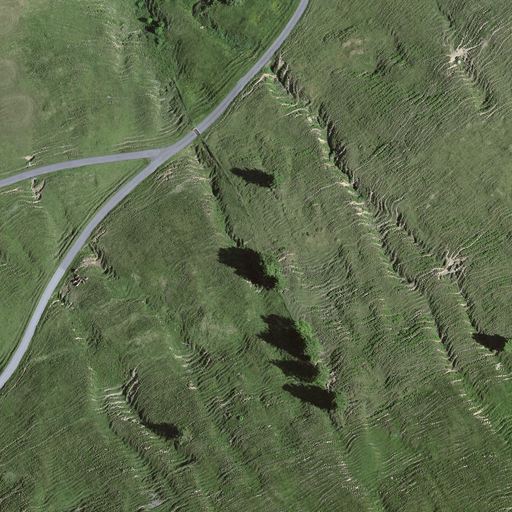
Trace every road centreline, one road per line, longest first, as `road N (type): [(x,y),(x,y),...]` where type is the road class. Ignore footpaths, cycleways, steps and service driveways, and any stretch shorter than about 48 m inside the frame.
road 1 (track): [(0,384),(88,230),(222,107),(306,0)]
road 2 (track): [(0,183),(72,163),(174,151)]
